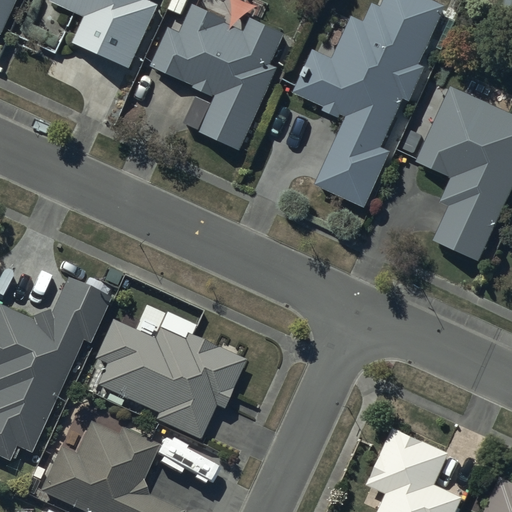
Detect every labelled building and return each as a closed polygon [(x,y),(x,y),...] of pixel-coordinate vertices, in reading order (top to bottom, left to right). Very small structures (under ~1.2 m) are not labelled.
[(0,0),(0,37),(17,0),(0,0)] [(84,22),(71,49),(127,74),(156,11),(144,6),(146,0),(52,0),(50,7),(84,22)] [(168,0),(173,2),(168,13),(180,18),(188,0),(168,0)] [(313,53),(292,98),(322,112),(320,115),(338,123),(340,118),(348,122),(316,191),(364,213),(390,158),(380,153),(403,103),(408,106),(423,73),(417,70),(444,11),(421,0),(387,0),(382,13),(371,8),(363,25),(351,19),(332,61),(313,53)] [(170,32),(152,72),(215,101),(199,136),(239,154),(277,72),(271,69),(285,39),(251,24),(245,37),(225,29),(227,25),(193,10),(180,37),(170,32)] [(511,118),(452,90),(416,167),(452,183),(440,207),(450,210),(433,246),(479,267),(511,193),(511,118)] [(0,464),(8,468),(14,452),(29,458),(81,346),(87,348),(111,303),(64,286),(51,318),(45,316),(29,324),(0,312),(0,464)] [(111,325),(93,365),(105,371),(96,392),(155,419),(154,425),(199,445),(214,412),(222,414),(243,365),(183,340),(181,344),(158,334),(152,344),(111,325)] [(171,511),(147,501),(141,485),(158,451),(121,433),(117,441),(90,427),(73,459),(57,452),(36,498),(68,511),(171,511)] [(393,432),(365,490),(385,498),(378,511),(460,511),(464,502),(435,490),(449,458),(393,432)] [(511,511),(511,485),(499,480),(484,511),(511,511)]
